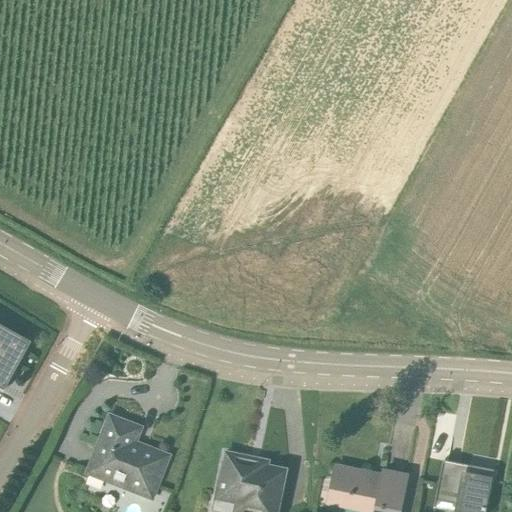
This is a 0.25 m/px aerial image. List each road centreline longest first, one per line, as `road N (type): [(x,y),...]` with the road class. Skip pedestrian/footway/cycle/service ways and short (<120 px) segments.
road 1 (tertiary): [(511,375),(259,360),(186,341),(97,298)]
road 2 (residential): [(97,298),(0,473)]
